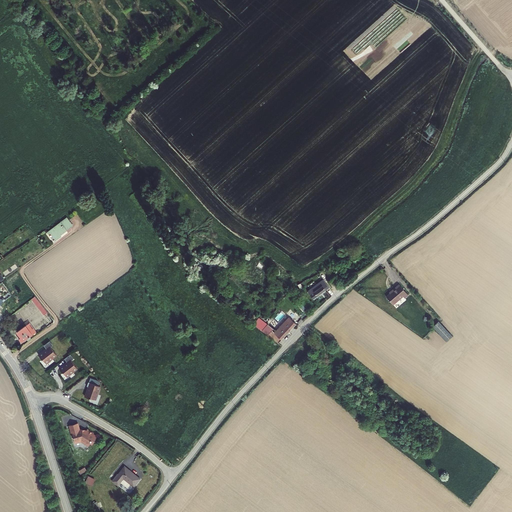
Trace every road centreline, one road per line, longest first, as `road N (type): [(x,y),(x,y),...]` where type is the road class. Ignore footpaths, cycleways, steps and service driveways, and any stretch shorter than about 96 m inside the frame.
road 1 (tertiary): [(174,475),(318,311),(434,220),(511,142)]
road 2 (unknown): [(9,359),(55,324),(21,270),(59,240)]
road 3 (tertiary): [(31,399),(61,400),(174,475)]
